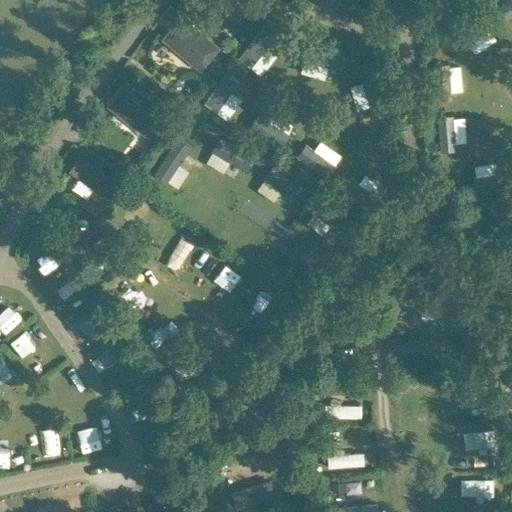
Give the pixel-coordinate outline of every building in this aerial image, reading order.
[(177,30),(209,60),(228,40),(196,10),(177,30)] [(480,31),(483,41),(502,36),(499,26),(480,31)] [(268,29),(265,45),(279,48),(282,32),(268,29)] [(352,81),(372,87),(381,59),(361,53),(352,81)] [(227,84),(246,104),(263,87),(243,68),(227,84)] [(120,99),(159,126),(177,101),(137,74),(120,99)] [(278,111),(275,126),(288,129),(291,113),(278,111)] [(224,115),(203,141),(219,154),(240,129),(224,115)] [(89,120),(83,131),(99,139),(105,128),(89,120)] [(461,142),(488,139),(486,124),(459,127),(461,142)] [(252,166),(257,170),(270,152),(250,138),(233,161),(248,172),(252,166)] [(277,178),(292,191),(307,174),(291,161),(277,178)] [(91,192),(108,205),(131,176),(114,163),(91,192)] [(169,181),(187,195),(202,177),(184,163),(169,181)] [(217,218),(235,191),(215,179),(198,206),(217,218)] [(134,214),(147,201),(139,193),(126,206),(134,214)] [(328,214),(341,223),(352,209),(339,199),(328,214)] [(261,213),(245,238),(262,250),(279,224),(261,213)] [(176,242),(192,255),(210,233),(194,220),(176,242)] [(280,260),(296,273),(306,260),(290,247),(280,260)] [(235,257),(227,274),(243,281),(251,264),(235,257)] [(253,296),(267,306),(284,283),(269,273),(253,296)] [(154,299),(164,290),(153,277),(143,286),(154,299)] [(0,312),(6,318),(22,303),(7,287),(0,292),(0,312)] [(89,303),(96,321),(111,315),(104,297),(89,303)] [(88,332),(99,322),(90,312),(79,321),(88,332)] [(24,341),(44,357),(52,347),(32,331),(24,341)] [(127,374),(144,364),(130,338),(113,348),(127,374)] [(0,354),(0,364),(8,375),(23,363),(11,346),(0,354)] [(65,368),(47,379),(62,403),(80,391),(65,368)] [(23,371),(11,376),(17,388),(29,382),(23,371)] [(140,396),(154,390),(147,373),(132,379),(140,396)] [(340,393),(341,408),(371,407),(371,392),(340,393)] [(60,448),(77,447),(74,418),(57,420),(60,448)] [(496,419),(467,418),(467,434),(496,435),(496,419)] [(372,420),(345,420),(345,433),(372,432),(372,420)] [(82,426),(84,443),(105,441),(103,424),(82,426)] [(32,438),(14,440),(15,459),(34,458),(32,438)] [(484,445),(487,457),(502,453),(500,442),(484,445)] [(375,443),(330,443),(330,459),(375,458),(375,443)] [(246,458),(250,469),(267,463),(263,452),(246,458)] [(498,482),(499,470),(465,469),(464,481),(498,482)] [(123,511),(124,489),(109,489),(107,511),(123,511)] [(102,511),(102,496),(86,496),(86,510),(102,511)]
